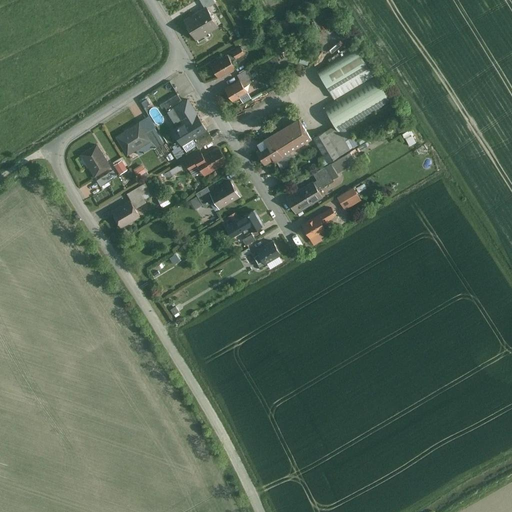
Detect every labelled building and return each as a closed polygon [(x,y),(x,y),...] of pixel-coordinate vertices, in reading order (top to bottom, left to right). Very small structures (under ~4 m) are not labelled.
[(205,9),(185,20),(195,37),(206,30),(207,32),(218,26),(207,8),(205,9)] [(239,46),(231,51),(236,58),(244,53),(239,46)] [(357,48),(318,71),(329,90),(368,67),(357,48)] [(228,55),(211,64),(219,78),(235,68),(228,55)] [(368,67),(329,90),(334,99),(373,76),(375,74),(370,66),(368,67)] [(375,75),(323,106),(334,125),(339,132),(340,131),(391,101),(375,75)] [(240,80),(225,88),(233,101),(240,97),(248,93),(244,86),(240,80)] [(175,107),(170,110),(176,122),(182,119),(184,122),(187,127),(183,130),(180,125),(173,128),(187,151),(197,145),(193,138),(207,130),(188,98),(184,101),(175,107)] [(266,145),(257,150),(265,163),(273,159),(275,161),(276,161),(292,151),(312,139),(299,119),(263,140),(266,145)] [(139,123),(117,137),(128,153),(135,149),(139,154),(143,151),(144,152),(144,151),(153,145),(149,140),(145,133),(139,123)] [(334,125),(325,131),(340,155),(350,148),(340,131),(339,132),(334,125)] [(404,132),(410,145),(419,141),(413,128),(404,132)] [(325,131),(313,138),(324,155),(319,158),(324,165),(328,162),(340,155),(325,131)] [(97,145),(81,154),(94,176),(110,166),(97,145)] [(178,157),(186,153),(182,145),(174,149),(178,157)] [(200,150),(184,159),(189,167),(197,162),(203,171),(205,174),(212,170),(211,169),(227,161),(219,148),(204,156),(200,150)] [(121,159),(113,163),(119,173),(127,169),(121,159)] [(141,161),(133,166),(139,175),(147,170),(141,161)] [(169,177),(184,167),(181,163),(166,172),(169,177)] [(110,171),(97,180),(101,186),(102,185),(108,181),(114,178),(110,171)] [(210,193),(199,199),(203,205),(204,207),(213,202),(212,204),(215,209),(218,208),(219,208),(239,196),(230,181),(211,192),(210,193)] [(313,182),(287,198),(295,212),(322,197),(318,190),(314,182),(313,182)] [(353,187),(338,196),(344,207),(360,198),(353,187)] [(131,201),(112,211),(121,226),(139,215),(135,208),(146,202),(145,199),(142,194),(131,200),(131,201)] [(318,216),(303,224),(313,241),(320,236),(318,233),(326,228),(324,225),(329,223),(327,219),(336,214),(331,207),(318,215),(318,216)] [(233,222),(226,226),(232,236),(231,234),(242,227),(243,229),(246,234),(263,224),(255,209),(239,218),(233,222)] [(252,234),(243,239),(247,244),(255,239),(252,234)] [(259,251),(253,254),(256,259),(255,259),(260,266),(265,263),(266,263),(281,254),(273,240),(257,249),(259,251)]
